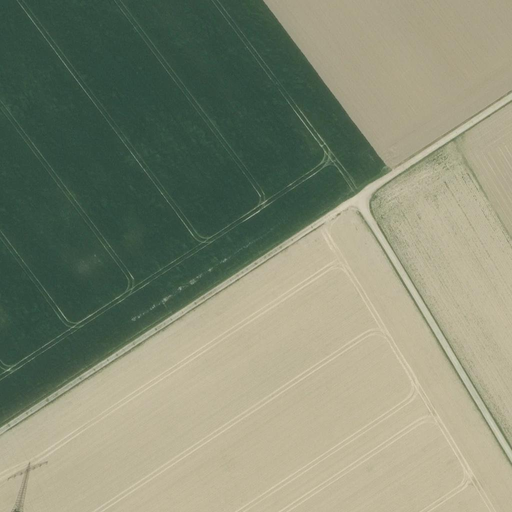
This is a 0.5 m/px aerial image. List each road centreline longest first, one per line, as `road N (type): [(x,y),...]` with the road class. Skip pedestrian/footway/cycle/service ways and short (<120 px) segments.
road 1 (track): [(357,198),(0,432)]
road 2 (track): [(357,198),(511,459)]
road 3 (track): [(511,96),(357,198)]
